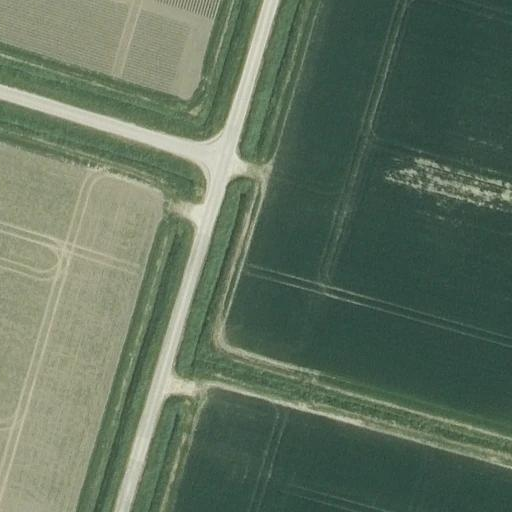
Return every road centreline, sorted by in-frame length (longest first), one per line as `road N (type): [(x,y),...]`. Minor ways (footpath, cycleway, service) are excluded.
road 1 (tertiary): [(121,511),(223,164)]
road 2 (unclassified): [(223,164),(0,96)]
road 3 (tertiary): [(223,164),(271,0)]
